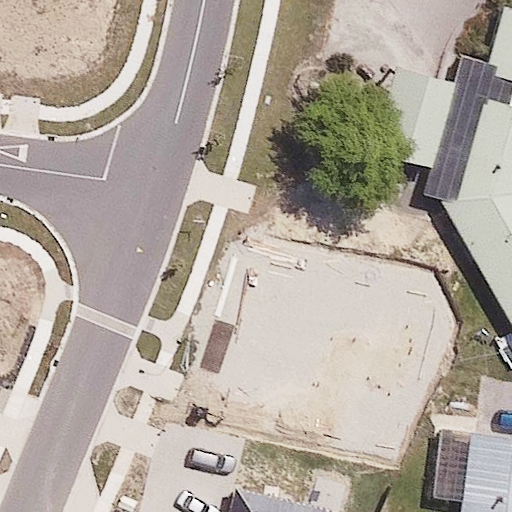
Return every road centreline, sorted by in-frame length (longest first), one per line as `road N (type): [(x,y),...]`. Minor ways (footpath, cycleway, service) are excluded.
road 1 (residential): [(154,185),(26,511)]
road 2 (residential): [(204,0),(154,185)]
road 3 (residential): [(0,165),(154,185)]
